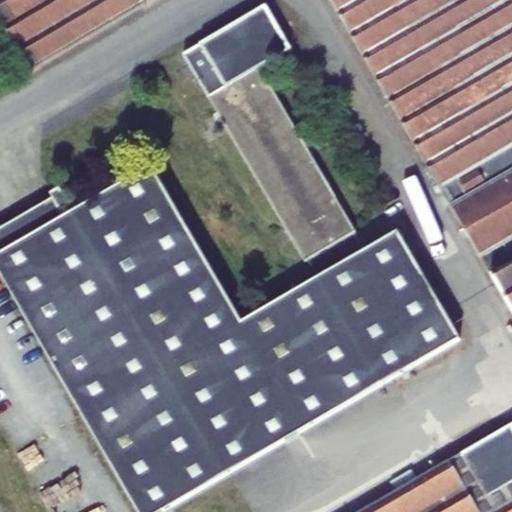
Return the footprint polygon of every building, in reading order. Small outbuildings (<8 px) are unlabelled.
[(192,0),(0,0),(0,25),(0,26),(37,90),(192,0)] [(511,0),(328,0),(432,176),(425,179),(437,199),(443,195),(511,315),(511,0)] [(273,26),(209,62),(234,106),(216,117),(310,282),(362,252),(268,86),(297,69),(273,26)] [(0,246),(0,268),(140,511),(197,511),(468,356),(406,248),(248,339),(158,183),(84,226),(70,202),(60,208),(66,220),(5,255),(0,246)] [(511,511),(511,439),(383,511),(511,511)]
